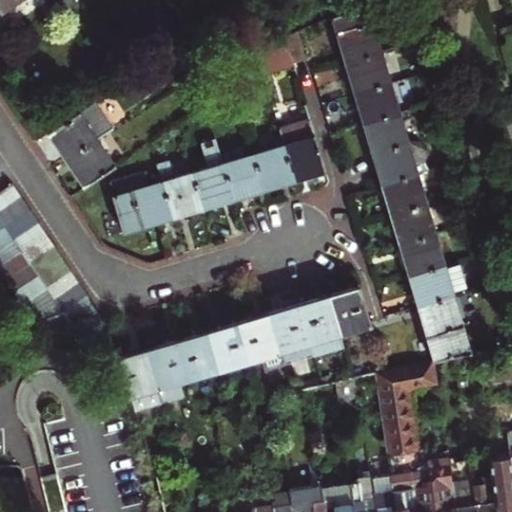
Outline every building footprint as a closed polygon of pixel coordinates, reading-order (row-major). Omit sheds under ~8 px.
[(16,0),(0,0),(0,10),(0,11),(3,10),(5,12),(19,3),(17,0),(16,0)] [(340,41),(347,62),(382,52),(368,5),(333,17),(340,41)] [(286,36),(255,49),(262,73),(294,63),(286,36)] [(352,82),(356,93),(391,83),(382,52),(347,62),(352,82)] [(359,106),(365,123),(399,113),(391,83),(356,93),(359,106)] [(30,135),(35,142),(49,133),(78,114),(70,100),(41,119),(37,114),(23,123),(30,135)] [(78,114),(49,133),(58,147),(66,159),(97,139),(114,128),(109,122),(88,126),(79,113),(78,114)] [(369,139),(373,154),(409,144),(399,113),(365,123),(369,139)] [(280,131),(285,145),(295,180),(310,176),(326,171),(311,121),(280,131)] [(378,168),(382,185),(418,174),(435,169),(426,138),(409,144),(373,154),(378,168)] [(97,139),(66,159),(74,170),(85,186),(115,166),(97,139)] [(285,145),(254,154),(265,189),(278,185),(295,180),(285,145)] [(254,154),(224,164),(234,198),(252,193),(265,189),(254,154)] [(224,164),(193,173),(204,208),(217,203),(234,198),(224,164)] [(111,182),(115,196),(113,197),(123,231),(151,223),(174,216),(163,182),(150,186),(146,171),(111,182)] [(193,173),(163,182),(174,216),(188,212),(204,208),(193,173)] [(387,199),(391,215),(427,204),(418,174),(382,185),(387,199)] [(12,185),(0,192),(0,211),(21,197),(12,185)] [(0,211),(0,217),(5,226),(29,210),(21,197),(0,211)] [(396,230),(400,245),(436,235),(427,204),(391,215),(396,230)] [(38,222),(29,210),(5,226),(14,238),(38,222)] [(46,234),(38,222),(14,238),(22,250),(46,234)] [(0,246),(14,238),(5,226),(0,229),(0,246)] [(54,247),(46,234),(22,250),(30,263),(54,247)] [(405,260),(409,276),(444,265),(436,235),(400,245),(405,260)] [(0,264),(22,250),(14,238),(0,246),(0,264)] [(63,259),(54,247),(30,263),(39,275),(63,259)] [(30,263),(22,250),(0,264),(0,269),(6,279),(30,263)] [(71,271),(63,259),(39,275),(47,287),(71,271)] [(414,291),(418,306),(454,295),(451,286),(465,282),(459,261),(444,265),(409,276),(414,291)] [(39,275),(30,263),(6,279),(14,291),(39,275)] [(79,283),(71,271),(47,287),(55,300),(79,283)] [(47,287),(39,275),(14,291),(23,304),(47,287)] [(87,295),(79,283),(55,300),(63,312),(66,311),(87,295)] [(347,290),(329,295),(341,333),(372,324),(360,286),(347,290)] [(55,300),(47,287),(23,304),(36,324),(63,312),(55,300)] [(101,316),(87,295),(66,311),(71,324),(100,318),(101,316)] [(317,299),(299,304),(316,359),(346,350),(341,333),(329,295),(317,299)] [(454,295),(418,306),(423,321),(434,359),(453,354),(470,352),(454,295)] [(288,308),(268,313),(285,369),(316,359),(299,304),(288,308)] [(255,317),(238,322),(249,360),(262,356),(267,374),(285,369),(268,313),(255,317)] [(224,326),(208,331),(219,369),(249,360),(238,322),(224,326)] [(194,335),(177,340),(189,378),(219,369),(208,331),(194,335)] [(163,345),(147,349),(163,403),(185,396),(181,380),(189,378),(177,340),(163,345)] [(115,359),(134,411),(163,403),(147,349),(131,354),(115,359)] [(457,511),(450,467),(449,461),(429,463),(418,388),(437,385),(433,359),(375,372),(390,475),(393,490),(412,487),(433,484),(436,511),(457,511)] [(354,377),(334,382),(337,400),(357,396),(354,377)] [(511,511),(511,471),(510,457),(470,463),(473,479),(493,477),(498,511),(511,511)] [(477,511),(473,479),(461,481),(459,466),(450,467),(457,511),(477,511)] [(354,511),(350,484),(349,475),(319,479),(320,481),(323,500),(333,499),(334,511),(354,511)] [(395,511),(393,490),(390,475),(374,476),(377,492),(372,493),(375,511),(395,511)] [(498,511),(493,477),(473,479),(477,511),(498,511)] [(375,511),(372,493),(370,478),(358,479),(359,483),(350,484),(354,511),(375,511)] [(314,511),(313,502),(323,500),(320,481),(290,486),(291,492),(294,511),(314,511)] [(436,511),(433,484),(412,487),(416,511),(436,511)] [(416,511),(412,487),(393,490),(395,511),(416,511)] [(294,511),(291,492),(276,494),(278,506),(273,507),(273,511),(294,511)] [(273,511),(273,507),(267,508),(266,496),(251,498),(253,510),(253,511),(273,511)] [(324,511),(323,500),(313,502),(314,511),(324,511)]
